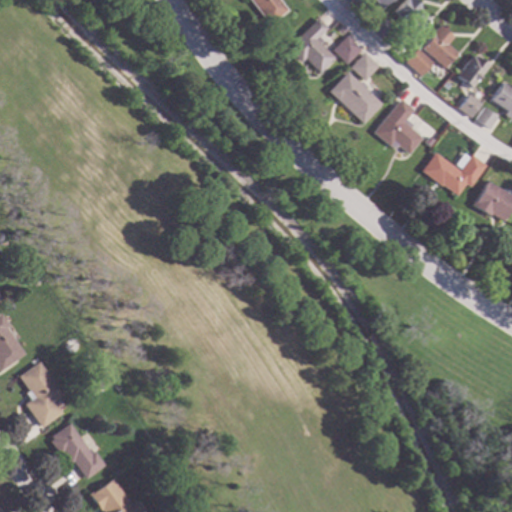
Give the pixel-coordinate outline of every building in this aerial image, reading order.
[(274,0),(283,11),(265,25),(245,0),(274,0)] [(359,0),(348,11),(338,0),(359,0)] [(386,0),(377,8),(370,0),(386,0)] [(409,0),(418,9),(417,10),(425,18),(411,32),(391,12),(401,0),(409,0)] [(323,29),(314,37),(318,41),(316,44),(329,58),(313,73),(299,59),(296,63),(282,49),(313,18),(323,29)] [(390,29),(378,41),(367,31),(380,19),(390,29)] [(449,38),(443,45),(452,53),(439,68),(417,49),(437,27),(449,38)] [(356,50),(341,65),(327,50),(343,36),(356,50)] [(419,58),(409,70),(400,62),(410,51),(419,58)] [(373,66),(359,82),(345,68),(359,53),(373,66)] [(485,61),(482,65),(483,66),(466,88),(464,87),(463,89),(457,84),(458,82),(451,77),(467,56),(470,58),(475,53),(485,61)] [(354,84),(356,82),(362,87),(360,89),(376,104),(357,124),(323,92),(342,72),(354,84)] [(446,85),(443,90),(438,86),(442,82),(446,85)] [(507,89),(510,85),(511,86),(511,114),(508,120),(499,114),(501,111),(486,101),(498,83),(507,89)] [(477,104),(465,119),(453,109),(465,94),(477,104)] [(408,110),(400,120),(407,125),(405,129),(416,138),(403,155),(392,146),(389,149),(367,132),(393,98),(408,110)] [(492,117),(483,130),(470,120),(479,107),(492,117)] [(464,158),(466,155),(480,166),(465,187),(460,184),(451,196),(437,185),(435,187),(415,172),(429,153),(448,167),(458,154),(464,158)] [(511,199),(498,222),(486,215),(485,217),(466,206),(468,201),(470,202),(482,181),(511,199)] [(0,320),(4,326),(1,328),(20,355),(0,368),(0,320)] [(57,396),(49,401),(58,414),(36,429),(20,405),(25,401),(20,394),(24,391),(13,376),(34,362),(57,396)] [(83,450),(85,448),(88,453),(90,451),(100,466),(81,480),(68,462),(66,464),(58,453),(55,456),(45,442),(48,439),(46,437),(64,424),(83,450)] [(126,505),(134,500),(141,510),(138,511),(97,511),(95,511),(83,496),(88,492),(88,493),(108,479),(126,505)]
